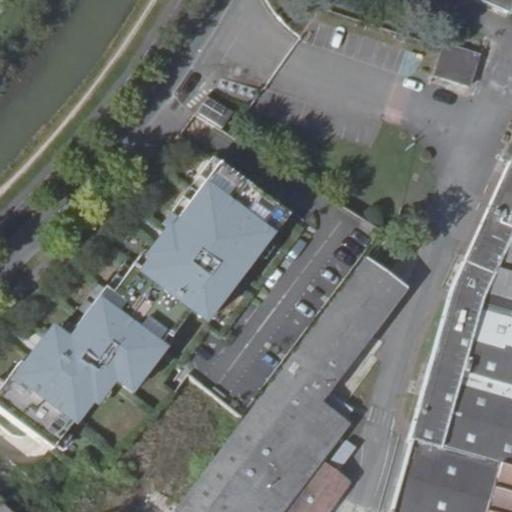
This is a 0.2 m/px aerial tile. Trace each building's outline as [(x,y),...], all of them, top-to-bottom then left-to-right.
[(511,0),(475,0),(507,14),(511,16),(511,13),(511,0)] [(469,88),(479,56),(443,44),(432,76),(469,88)] [(205,98),(195,113),(222,129),(231,114),(205,98)] [(222,324),(297,209),(219,157),(143,272),(222,324)] [(511,511),(511,166),(508,166),(506,165),(461,263),(449,291),(406,441),(409,441),(389,511),(511,511)] [(327,394),(332,388),(372,335),(406,290),(364,259),(297,347),(254,404),(242,419),(171,511),(281,511),(320,460),(348,424),(344,421),(351,411),(327,394)] [(95,263),(75,286),(107,312),(127,288),(95,263)] [(33,420),(53,439),(117,368),(144,339),(115,315),(26,414),(33,420)] [(382,343),(372,335),(332,388),(342,396),(382,343)] [(117,368),(147,392),(164,406),(190,377),(144,339),(117,368)] [(190,377),(164,406),(158,411),(96,474),(124,499),(184,435),(196,421),(206,430),(211,423),(215,424),(227,407),(190,377)] [(164,406),(147,392),(132,408),(86,463),(96,474),(158,411),(164,406)] [(42,452),(53,439),(33,420),(15,438),(30,452),(42,452)] [(345,441),(329,461),(340,469),(356,449),(345,441)]
